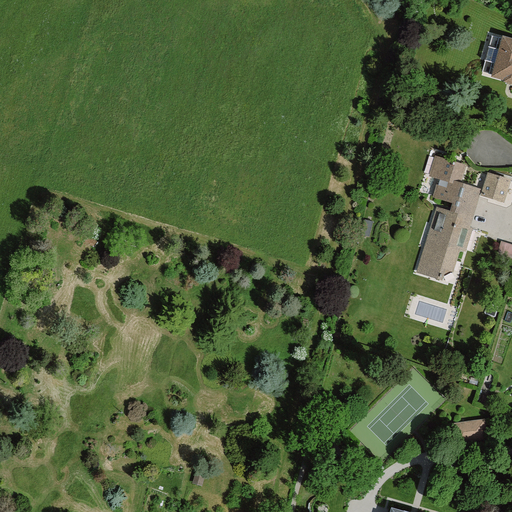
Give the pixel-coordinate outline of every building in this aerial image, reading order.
[(511,37),(502,34),(490,74),(511,80),(511,37)] [(437,209),(417,273),(442,281),(445,270),(453,272),(468,226),(478,195),(479,190),(460,184),(466,166),(437,157),(431,176),(442,179),(436,197),(455,204),(452,214),(437,209)] [(510,180),(491,174),(484,197),(486,198),(503,203),(510,180)] [(511,241),(503,239),(500,252),(511,255),(511,241)] [(484,420),(453,424),(455,441),(486,438),(484,420)]
